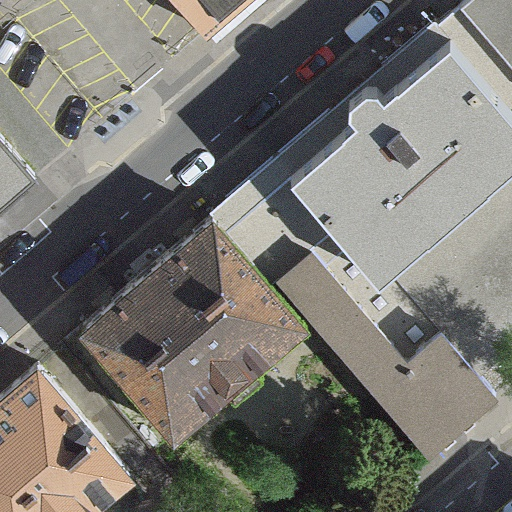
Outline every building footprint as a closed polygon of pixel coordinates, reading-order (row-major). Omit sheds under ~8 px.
[(175,0),(200,29),(234,0),(175,0)] [(511,95),(511,0),(457,0),(442,14),(511,96),(511,95)] [(442,14),(362,79),(479,218),(511,189),(511,96),(442,14)] [(479,218),(362,79),(282,146),(340,215),(398,284),(479,218)] [(0,183),(29,158),(0,124),(0,183)] [(340,215),(282,146),(201,214),(259,283),(274,271),(309,241),(340,215)] [(162,430),(292,322),(259,283),(201,214),(125,276),(72,321),(162,430)] [(309,241),(274,271),(419,443),(476,395),(443,355),(455,345),(434,321),(401,349),(309,241)] [(28,359),(0,381),(0,511),(84,511),(79,506),(122,470),(28,359)]
